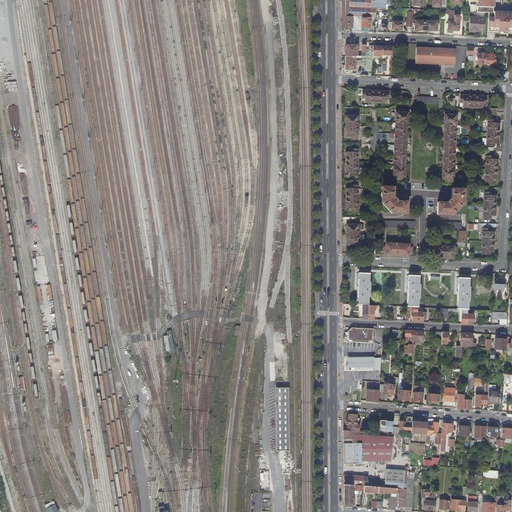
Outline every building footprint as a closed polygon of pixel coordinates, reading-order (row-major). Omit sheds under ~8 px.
[(386,1),(388,2),(388,0),(341,0),(341,17),(352,17),(362,18),(370,18),(374,18),(375,18),(376,8),(385,9),(386,1)] [(459,31),(460,16),(456,16),(454,16),(454,19),(452,19),(451,22),(448,22),(447,31),(459,31)] [(342,28),(345,28),(352,28),(352,17),(341,17),(342,28)] [(467,33),(484,33),(484,17),(468,17),(467,33)] [(369,28),(370,18),(362,18),(361,28),(369,28)] [(404,30),(412,30),(413,19),(408,19),(408,24),(405,24),(404,30)] [(414,30),(428,31),(428,21),(415,20),(414,30)] [(428,21),(428,31),(437,31),(437,21),(428,21)] [(402,22),(392,22),(391,30),(402,30),(402,22)] [(345,47),(345,56),(357,56),(357,44),(347,44),(346,45),(345,47)] [(366,56),(360,56),(357,56),(345,56),(345,70),(355,70),(356,62),(365,62),(365,71),(372,71),(372,59),(373,46),(369,45),(369,52),(366,51),(366,56)] [(382,46),(373,46),(372,59),(381,59),(381,55),(382,46)] [(392,47),(382,46),(381,55),(391,55),(392,47)] [(455,50),(416,48),(415,64),(454,66),(455,50)] [(485,64),(485,54),(477,54),(477,64),(485,64)] [(496,55),(485,54),(485,64),(496,65),(496,55)] [(375,102),(376,90),(363,89),(362,98),(365,98),(365,102),(375,102)] [(389,91),(376,90),(375,102),(386,103),(386,99),(389,99),(389,91)] [(463,107),(472,108),(473,96),(460,95),(460,103),(463,103),(463,107)] [(473,96),(472,108),(483,108),(483,105),(486,105),(487,96),(473,96)] [(404,113),(405,109),(396,109),(393,180),(402,180),(402,177),(406,177),(406,167),(405,167),(407,124),(408,123),(408,113),(404,113)] [(456,112),(448,112),(448,115),(444,115),(444,125),(445,125),(443,169),(442,169),(442,179),(445,179),(445,182),(454,183),(456,112)] [(345,116),(345,126),(358,126),(358,113),(349,113),(349,116),(345,116)] [(488,119),(487,133),(499,133),(500,123),(496,123),(496,120),(488,119)] [(358,126),(345,126),(345,136),(349,136),(350,139),(358,139),(358,126)] [(499,133),(487,133),(486,146),(495,146),(495,143),(499,143),(499,133)] [(346,152),(346,162),(358,163),(358,149),(349,149),(349,152),(346,152)] [(486,155),(486,169),(498,170),(498,159),(494,159),(494,156),(486,155)] [(358,163),(346,162),(346,172),(350,173),(349,176),(358,176),(358,163)] [(498,170),(486,169),(485,182),(493,183),(493,180),(497,180),(498,170)] [(346,188),(346,199),(358,198),(358,185),(350,185),(350,188),(346,188)] [(396,201),(393,198),(393,197),(393,187),(382,187),(381,202),(392,213),(406,213),(407,202),(396,201)] [(437,214),(452,214),(463,204),(463,189),(452,189),(451,199),(451,200),(450,199),(447,202),(448,202),(447,203),(437,203),(437,214)] [(484,205),(496,206),(496,195),(493,195),(493,192),(484,192),(484,205)] [(358,198),(346,199),(346,209),(349,209),(349,211),(358,211),(358,198)] [(495,216),(496,206),(484,205),(483,218),(491,219),(492,216),(495,216)] [(346,235),(359,235),(358,221),(350,221),(350,225),(346,225),(346,235)] [(482,242),(494,242),(495,232),(491,232),(491,229),(483,228),(482,242)] [(359,248),(359,235),(346,235),(346,245),(350,245),(350,248),(359,248)] [(38,240),(30,241),(30,250),(38,250),(38,240)] [(494,252),(494,242),(482,242),(481,255),(490,255),(490,252),(494,252)] [(444,258),(444,246),(431,245),(431,254),(433,254),(433,257),(444,258)] [(444,258),(454,258),(454,255),(457,255),(457,246),(444,246),(444,258)] [(363,305),(368,305),(369,296),(370,296),(371,282),(370,282),(370,273),(359,273),(357,305),(363,305)] [(409,307),(418,308),(419,298),(420,299),(421,284),(420,284),(420,276),(409,275),(407,307),(409,307)] [(457,309),(467,310),(469,310),(469,301),(470,301),(471,287),(470,287),(470,278),(458,277),(457,309)] [(504,279),(494,278),(493,289),(504,290),(504,279)] [(411,322),(417,322),(418,308),(409,307),(409,310),(410,310),(410,317),(411,317),(411,322)] [(417,322),(422,322),(423,318),(426,318),(426,313),(423,313),(423,310),(426,310),(426,308),(418,308),(417,322)] [(467,324),(467,314),(467,312),(467,310),(457,309),(455,309),(455,312),(460,312),(460,319),(461,319),(461,324),(467,324)] [(348,342),(366,343),(373,343),(373,331),(367,331),(352,330),(348,333),(346,333),(346,342),(348,342)] [(417,332),(406,331),(405,337),(407,337),(410,337),(410,345),(416,345),(417,332)] [(467,334),(461,333),(461,343),(459,343),(458,347),(462,347),(466,347),(467,334)] [(506,345),(506,339),(505,339),(505,338),(503,338),(503,339),(495,339),(495,350),(506,351),(506,345)] [(416,345),(410,345),(408,345),(408,346),(404,346),(404,353),(413,354),(413,351),(416,351),(416,345)] [(374,367),(374,358),(347,358),(348,368),(374,367)] [(274,363),(275,378),(286,378),(286,362),(274,363)] [(403,374),(399,374),(397,400),(409,401),(410,392),(401,391),(403,374)] [(444,401),(457,403),(458,395),(459,381),(456,381),(456,385),(455,385),(455,389),(451,388),(451,391),(445,390),(444,401)] [(385,382),(385,385),(384,395),(393,395),(394,385),(390,385),(390,382),(385,382)] [(277,452),(289,452),(288,387),(276,388),(277,452)] [(367,391),(366,402),(378,403),(379,391),(367,391)] [(488,396),(487,403),(499,403),(499,391),(488,391),(488,392),(488,396)] [(440,393),(429,392),(428,402),(440,403),(440,393)] [(423,394),(413,393),(413,401),(422,402),(423,394)] [(480,404),(487,405),(487,403),(488,396),(483,396),(483,394),(481,394),(480,396),(476,396),(475,406),(480,407),(480,404)] [(457,403),(457,409),(470,410),(471,401),(462,400),(462,395),(458,395),(457,403)] [(347,431),(359,433),(360,420),(357,420),(357,416),(348,416),(348,421),(346,421),(346,426),(348,426),(347,431)] [(411,435),(411,434),(412,423),(413,418),(407,417),(406,422),(400,422),(399,428),(392,427),(393,422),(381,421),(379,433),(382,433),(382,434),(389,435),(389,434),(392,434),(392,437),(398,438),(399,434),(411,435)] [(411,434),(423,434),(426,434),(426,431),(426,430),(426,427),(427,423),(412,423),(411,434)] [(426,430),(437,431),(438,423),(433,423),(433,427),(427,426),(426,427),(426,430)] [(441,434),(439,451),(442,452),(443,445),(445,445),(446,441),(444,441),(444,438),(445,438),(445,433),(450,433),(450,432),(452,433),(453,426),(451,426),(451,425),(443,424),(442,432),(441,432),(441,434)] [(458,436),(468,437),(468,434),(470,434),(470,432),(469,432),(469,427),(459,426),(458,436)] [(486,443),(486,439),(486,438),(485,438),(486,427),(475,426),(474,437),(475,437),(475,439),(481,440),(481,437),(483,437),(482,443),(486,443)] [(498,428),(488,428),(487,437),(497,438),(497,436),(498,437),(499,434),(497,434),(498,428)] [(511,429),(503,429),(502,440),(511,440),(511,429)] [(344,431),(344,466),(362,465),(362,463),(391,463),(393,440),(362,437),(362,433),(359,433),(347,431),(344,431)] [(396,489),(406,489),(407,475),(407,472),(408,468),(404,467),(404,471),(385,470),(384,483),(374,482),(374,483),(367,483),(367,486),(378,487),(387,488),(396,489)] [(406,489),(404,507),(411,508),(414,476),(407,475),(406,489)] [(364,486),(367,486),(367,483),(368,477),(344,476),(344,485),(364,486)] [(421,481),(420,497),(423,498),(423,499),(427,499),(427,496),(429,496),(430,491),(428,491),(428,490),(425,489),(425,482),(421,481)] [(363,491),(364,486),(344,485),(344,506),(354,507),(354,494),(352,494),(352,487),(355,487),(355,490),(363,491)] [(388,510),(394,510),(396,489),(387,488),(387,494),(392,494),(392,499),(389,499),(388,510)] [(394,510),(403,511),(404,507),(406,489),(396,489),(394,510)] [(505,511),(509,511),(510,505),(511,498),(511,495),(507,495),(506,505),(502,504),(502,505),(497,505),(496,511),(502,511),(502,510),(506,510),(505,511)] [(449,501),(439,500),(438,509),(448,510),(449,501)] [(460,510),(464,510),(465,501),(460,501),(451,500),(450,510),(459,511),(460,510)] [(424,510),(434,511),(435,502),(425,501),(424,510)] [(477,503),(468,502),(467,511),(476,511),(477,503)] [(493,511),(494,503),(482,502),(481,511),(485,511),(493,511)]
